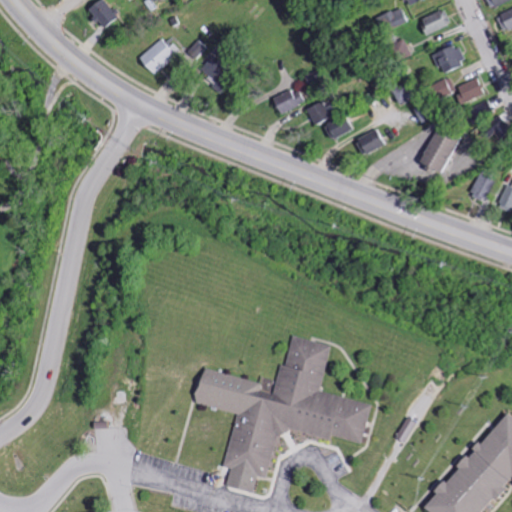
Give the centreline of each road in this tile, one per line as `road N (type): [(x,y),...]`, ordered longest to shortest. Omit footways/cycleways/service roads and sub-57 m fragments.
road 1 (secondary): [(18,0),(80,57),(148,99),(511,244)]
road 2 (residential): [(148,99),(83,196),(43,400),(0,431)]
road 3 (residential): [(117,468),(281,511),(357,509),(393,455)]
road 4 (residential): [(274,510),(287,460),(298,452),(318,458),(361,511)]
